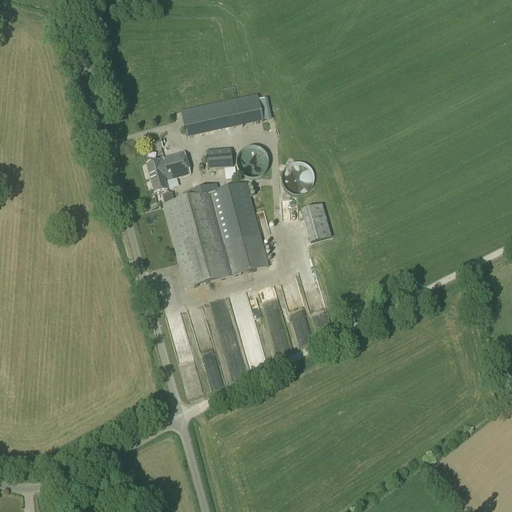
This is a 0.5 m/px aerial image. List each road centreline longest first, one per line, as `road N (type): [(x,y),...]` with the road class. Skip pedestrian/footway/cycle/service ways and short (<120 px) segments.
road 1 (unclassified): [(176,417),(65,0)]
road 2 (unclassified): [(511,248),(176,417)]
road 3 (unclassified): [(176,417),(61,478),(0,484)]
